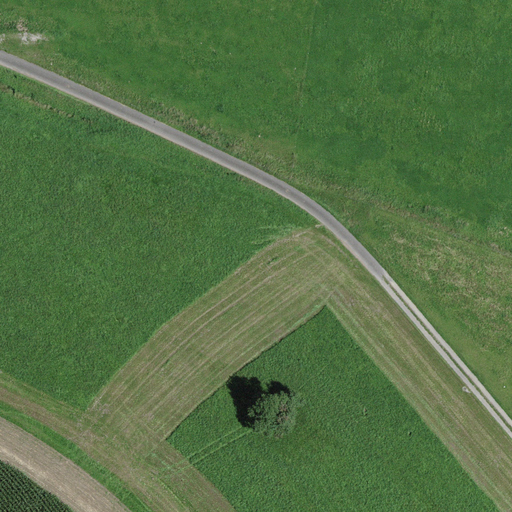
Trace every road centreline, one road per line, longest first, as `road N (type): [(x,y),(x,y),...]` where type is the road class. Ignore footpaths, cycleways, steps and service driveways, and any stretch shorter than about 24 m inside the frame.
road 1 (unclassified): [(390,280),(309,202),(0,57)]
road 2 (track): [(511,423),(390,280)]
